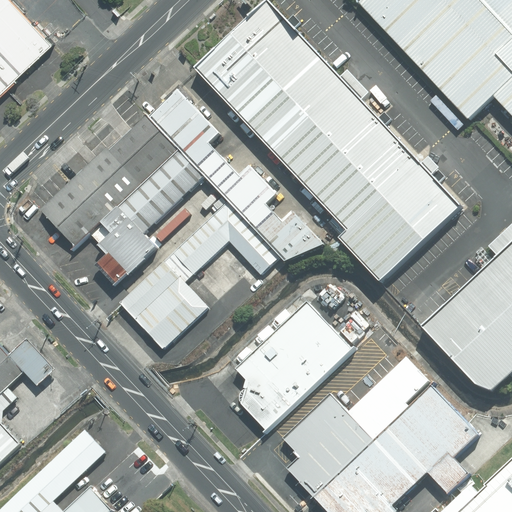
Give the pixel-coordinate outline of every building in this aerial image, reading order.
[(0,0),(0,97),(53,47),(8,0),(0,0)] [(499,105),(511,118),(511,0),(364,0),(359,5),(472,129),(499,105)] [(468,212),(275,6),(201,75),(352,237),(346,243),(387,287),(468,212)] [(190,100),(160,127),(288,266),(330,249),(300,217),(289,227),(272,210),(283,199),(258,173),(247,183),(213,148),(225,137),(190,100)] [(180,154),(149,121),(42,220),(73,254),(180,154)] [(208,184),(180,154),(90,238),(110,260),(101,268),(123,291),(164,253),(150,238),(208,184)] [(275,267),(223,212),(120,308),(163,354),(208,312),(185,288),(230,247),(261,280),(275,267)] [(511,386),(511,246),(427,326),(479,386),(502,395),(511,386)] [(354,356),(309,307),(237,373),(248,384),(243,408),(269,435),(354,356)] [(383,326),(367,339),(373,346),(389,333),(383,326)] [(0,397),(24,375),(0,349),(0,466),(4,466),(24,447),(0,422),(0,397)] [(286,446),(298,458),(284,472),(322,511),(393,511),(428,479),(445,496),(465,478),(456,468),(481,444),(399,361),(347,411),(335,399),(286,446)] [(104,454),(84,434),(0,511),(41,511),(52,503),(104,454)] [(511,511),(511,456),(451,511),(511,511)] [(52,503),(41,511),(114,511),(88,484),(59,511),(52,503)]
